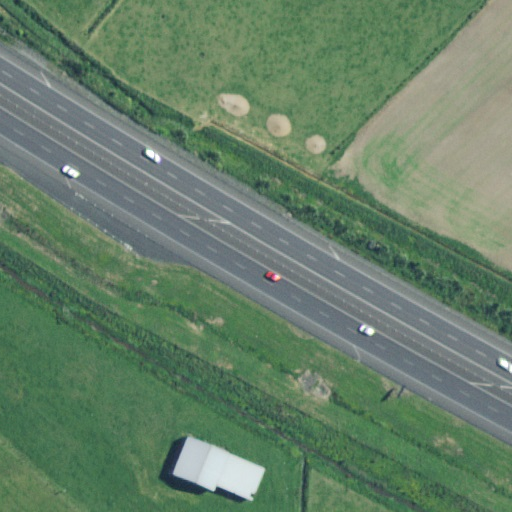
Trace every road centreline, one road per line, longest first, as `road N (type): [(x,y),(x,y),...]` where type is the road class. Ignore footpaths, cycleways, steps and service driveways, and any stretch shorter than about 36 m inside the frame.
road 1 (motorway): [(0,72),(511,372)]
road 2 (motorway): [(511,420),(0,122)]
